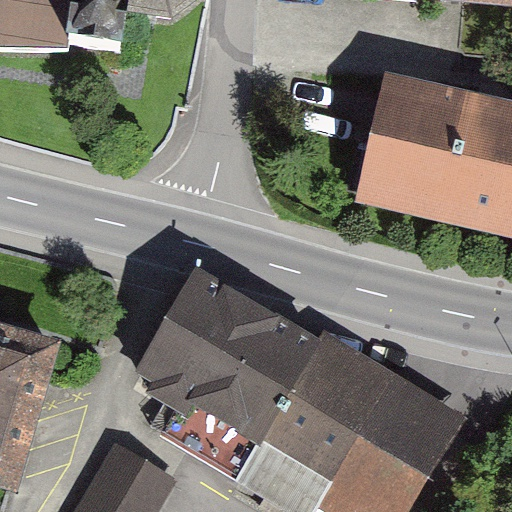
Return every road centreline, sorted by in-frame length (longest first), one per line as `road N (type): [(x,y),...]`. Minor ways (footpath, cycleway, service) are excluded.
road 1 (secondary): [(511,323),(197,244)]
road 2 (residential): [(235,0),(224,146),(197,244)]
road 3 (secondary): [(197,244),(0,194)]
